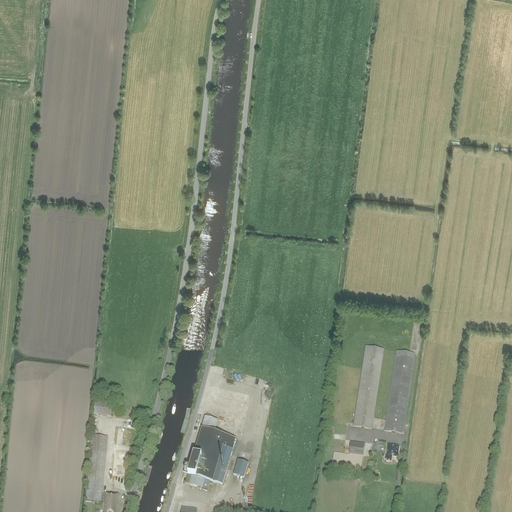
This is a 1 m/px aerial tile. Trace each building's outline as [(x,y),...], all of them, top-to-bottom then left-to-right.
[(372,429),(384,349),(366,346),(353,426),(372,429)] [(403,434),(415,354),(396,351),(384,431),(403,434)] [(111,416),(113,401),(96,399),(94,414),(111,416)] [(223,486),(236,439),(214,432),(218,421),(205,417),(190,468),(186,466),(184,474),(188,475),(186,484),(198,487),(198,489),(207,492),(208,489),(209,484),(213,485),(213,483),(223,486)] [(117,511),(119,495),(103,493),(108,437),(92,436),(86,502),(104,503),(103,511),(117,511)] [(350,454),(363,455),(364,443),(351,442),(350,454)] [(398,457),(399,446),(388,444),(386,453),(387,453),(386,455),(385,459),(387,459),(387,461),(391,462),(392,456),(398,457)] [(248,463),(238,460),(234,475),(244,478),(248,463)]
